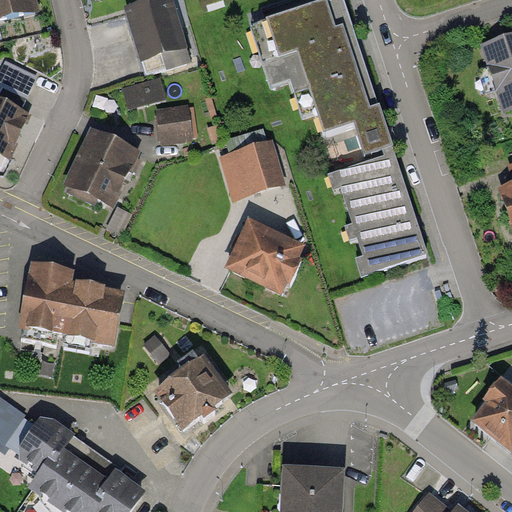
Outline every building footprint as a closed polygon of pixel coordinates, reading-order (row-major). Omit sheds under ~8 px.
[(35,0),(0,0),(0,23),(39,15),(35,0)] [(173,2),(129,14),(142,62),(187,49),(173,2)] [(437,261),(351,3),(262,33),(285,102),(319,91),(346,171),(333,175),(370,284),(437,261)] [(511,42),(485,50),(502,117),(511,114),(511,42)] [(9,60),(0,79),(0,83),(32,99),(43,76),(9,60)] [(166,82),(128,85),(130,108),(168,105),(166,82)] [(41,123),(0,103),(0,156),(20,166),(41,123)] [(191,109),(161,114),(165,147),(196,143),(191,109)] [(230,157),(220,160),(235,205),(287,189),(273,144),(268,145),(264,131),(225,143),(230,157)] [(142,155),(95,135),(72,188),(119,208),(142,155)] [(511,191),(503,194),(511,225),(511,191)] [(312,250),(257,224),(232,273),(287,300),(312,250)] [(86,279),(35,270),(24,333),(127,351),(136,298),(84,290),(86,279)] [(189,379),(161,398),(187,435),(233,404),(201,357),(182,369),(189,379)] [(511,384),(476,428),(511,456),(511,384)] [(83,443),(49,420),(24,458),(47,473),(36,489),(71,511),(102,511),(103,511),(105,511),(122,511),(143,482),(121,468),(113,480),(75,455),(83,443)] [(352,511),(354,479),(290,475),(288,511),(352,511)] [(466,511),(463,509),(460,511),(448,511),(433,500),(423,511),(466,511)]
